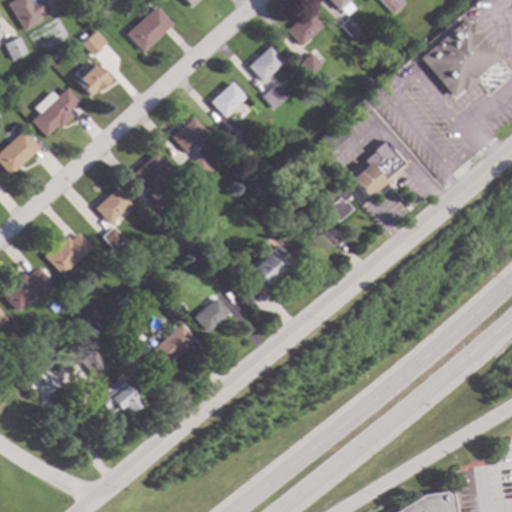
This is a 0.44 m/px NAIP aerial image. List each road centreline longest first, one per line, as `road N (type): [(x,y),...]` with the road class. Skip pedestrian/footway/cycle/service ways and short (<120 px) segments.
road 1 (residential): [(511,144),(92,498)]
road 2 (primary): [(511,286),(232,511)]
road 3 (residential): [(257,0),(0,242)]
road 4 (primary): [(279,511),(511,324)]
road 5 (primary): [(340,511),(511,408)]
